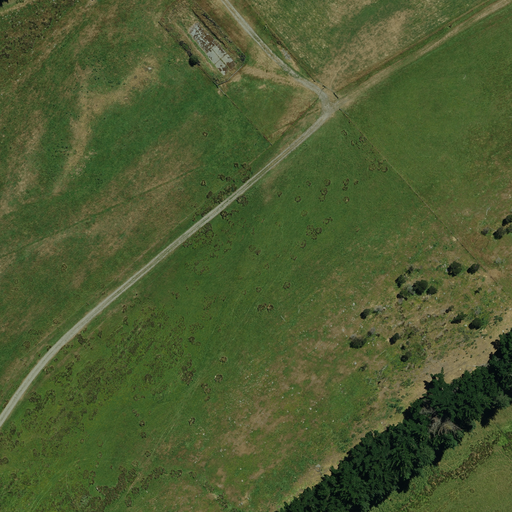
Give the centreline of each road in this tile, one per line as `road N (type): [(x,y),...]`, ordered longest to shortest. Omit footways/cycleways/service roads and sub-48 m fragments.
road 1 (track): [(0,409),(31,362),(318,99)]
road 2 (track): [(318,99),(476,0)]
road 3 (track): [(318,99),(251,44),(217,0)]
